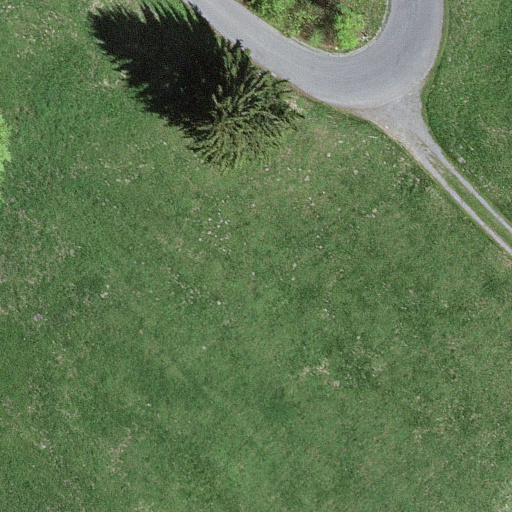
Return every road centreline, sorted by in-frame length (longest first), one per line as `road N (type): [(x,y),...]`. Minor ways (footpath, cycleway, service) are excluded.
road 1 (unclassified): [(423,0),(420,42),(384,78),(342,83),(216,0)]
road 2 (track): [(384,78),(441,175),(511,245)]
